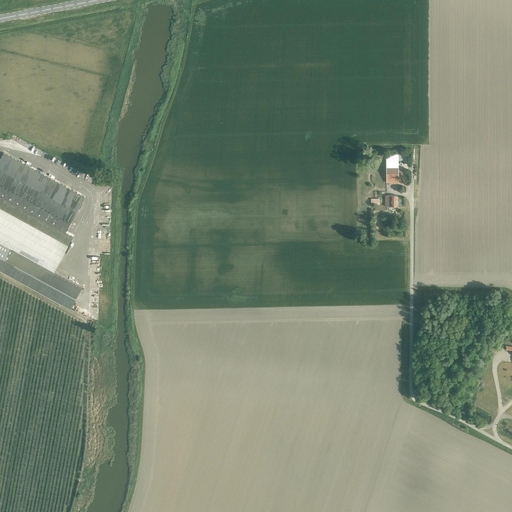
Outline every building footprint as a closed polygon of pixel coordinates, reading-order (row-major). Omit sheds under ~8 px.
[(4,153),(0,159),(0,185),(70,224),(84,197),(4,153)] [(398,160),(386,161),(386,178),(392,178),(398,178),(398,177),(406,177),(405,169),(398,169),(398,160)] [(0,185),(0,208),(67,245),(72,237),(65,233),(70,224),(0,185)] [(391,196),(387,196),(387,206),(396,206),(396,196),(391,196)] [(0,208),(0,242),(53,271),(67,245),(0,208)] [(0,270),(70,309),(82,287),(53,271),(0,242),(0,270)]
